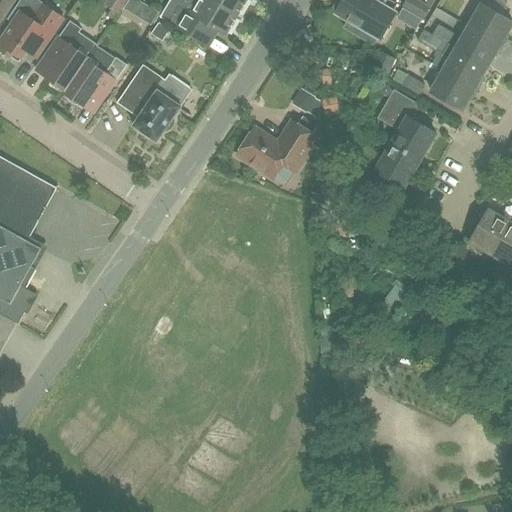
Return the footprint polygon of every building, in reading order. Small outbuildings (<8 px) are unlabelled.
[(0,0),(0,19),(13,0),(0,0)] [(13,23),(0,42),(0,49),(19,63),(27,52),(36,58),(47,42),(63,19),(43,5),(44,3),(38,0),(20,0),(7,19),(13,23)] [(109,0),(106,4),(118,13),(126,0),(109,0)] [(130,0),(125,9),(138,17),(145,5),(136,0),(130,0)] [(226,36),(238,16),(210,0),(191,0),(186,10),(179,6),(169,23),(207,46),(217,30),(226,36)] [(210,0),(238,16),(247,0),(210,0)] [(371,0),(338,0),(334,8),(337,10),(335,13),(348,20),(344,27),(375,45),(379,38),(381,39),(390,24),(386,22),(392,12),(371,0)] [(418,0),(405,0),(402,6),(423,18),(430,7),(418,0)] [(511,21),(482,5),(470,27),(504,46),(509,36),(506,34),(511,23),(511,21)] [(422,19),(403,8),(397,18),(416,30),(422,19)] [(63,94),(64,94),(88,58),(97,46),(98,45),(79,33),(82,29),(70,21),(36,71),(50,81),(51,85),(58,90),(62,89),(65,91),(63,94)] [(438,24),(432,35),(448,44),(454,34),(438,24)] [(497,57),(504,46),(470,27),(457,48),(457,49),(487,66),(494,55),(497,57)] [(451,59),(444,71),(478,90),(484,80),(481,78),(487,66),(457,49),(457,48),(448,44),(432,35),(426,45),(451,59)] [(97,46),(88,58),(64,94),(68,96),(68,101),(75,105),(80,105),(94,114),(127,65),(116,58),(116,59),(97,46)] [(371,71),(387,78),(396,59),(379,52),(371,71)] [(157,143),(164,132),(170,130),(174,124),(174,118),(181,107),(158,92),(166,81),(143,65),(121,97),(143,112),(133,127),(157,143)] [(472,101),(478,90),(444,71),(431,93),(462,111),(468,99),(472,101)] [(409,75),(402,87),(418,96),(425,85),(409,75)] [(399,131),(392,144),(420,160),(436,134),(412,120),(420,106),(394,90),(377,118),(399,131)] [(255,129),(237,156),(274,179),(283,164),(295,172),(318,138),(293,122),(278,144),(255,129)] [(403,188),(420,160),(392,144),(384,158),(362,145),(345,173),(372,188),(380,174),(403,188)] [(42,249),(24,240),(54,187),(0,156),(0,314),(18,324),(35,295),(21,287),(42,249)] [(469,243),(492,256),(511,222),(489,209),(469,243)] [(511,222),(492,256),(511,267),(511,222)]
